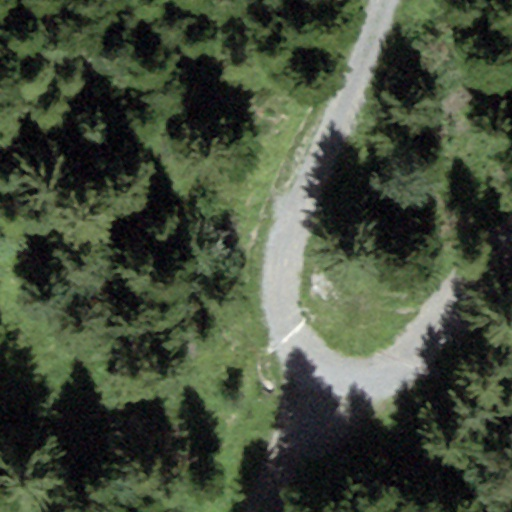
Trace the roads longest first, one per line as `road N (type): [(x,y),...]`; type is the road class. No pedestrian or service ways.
road 1 (track): [(380,0),(362,66),(278,255),(278,333),(303,377),(346,398),(380,393),(511,235)]
road 2 (track): [(250,511),(303,377)]
